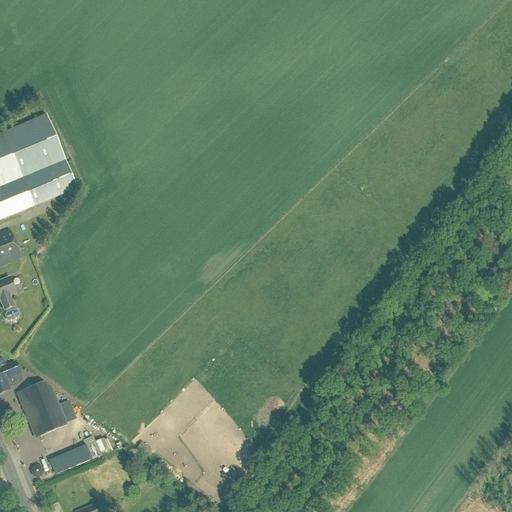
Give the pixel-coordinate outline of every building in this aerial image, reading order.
[(0,221),(76,191),(46,116),(0,134),(0,221)] [(510,194),(511,191),(511,169),(500,186),(510,194)] [(0,265),(21,257),(9,230),(0,233),(0,265)] [(15,294),(9,278),(0,281),(0,302),(4,311),(13,307),(9,296),(15,294)] [(0,392),(9,389),(8,387),(22,382),(20,376),(20,375),(15,362),(4,366),(2,359),(0,359),(0,392)] [(67,427),(49,381),(16,394),(34,440),(67,427)] [(100,430),(122,444),(125,438),(104,425),(100,430)] [(87,452),(91,465),(98,463),(94,450),(87,452)] [(62,452),(57,455),(66,476),(71,474),(62,452)] [(162,462),(157,468),(176,485),(181,479),(162,462)]
